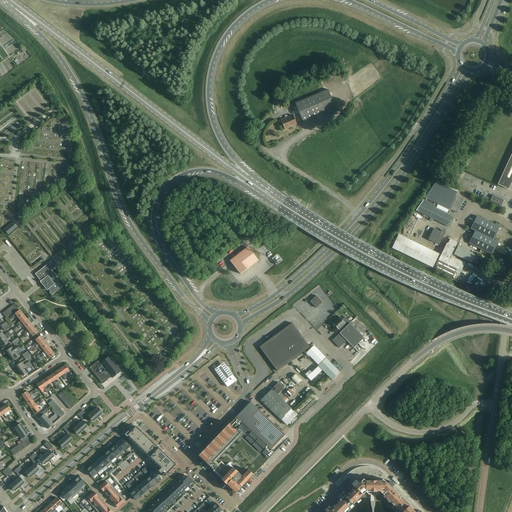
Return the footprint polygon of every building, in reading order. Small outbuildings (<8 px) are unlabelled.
[(10,33),(6,38),(11,42),(15,37),(10,33)] [(303,122),(336,108),(328,90),(295,104),(303,122)] [(285,119),(281,121),(285,130),(297,125),(293,116),(288,118),(287,116),(285,117),(285,119)] [(511,153),(497,185),(508,190),(511,181),(511,153)] [(458,191),(437,181),(425,198),(427,198),(449,209),(457,213),(463,200),(455,196),(458,191)] [(493,195),(490,201),(501,206),(504,200),(493,195)] [(449,209),(427,198),(425,201),(423,200),(416,211),(430,218),(429,220),(432,221),(433,219),(448,227),(453,217),(447,214),(449,209)] [(469,244),(474,246),(492,255),(498,242),(494,240),(500,227),(477,216),(470,229),(475,231),(469,244)] [(12,223),(4,230),(8,235),(17,228),(12,223)] [(434,242),(439,231),(433,228),(428,240),(434,242)] [(439,231),(434,242),(439,245),(446,232),(442,230),(441,232),(439,231)] [(432,268),(439,254),(398,235),(392,248),(432,268)] [(465,263),(450,256),(457,243),(451,240),(449,240),(448,242),(449,243),(448,244),(447,245),(446,245),(438,261),(434,269),(453,278),(457,269),(461,271),(465,263)] [(457,246),(453,254),(471,263),(475,255),(457,246)] [(248,247),(230,261),(240,274),(258,261),(248,247)] [(47,265),(35,274),(39,279),(40,278),(41,281),(40,282),(43,285),(47,291),(49,289),(51,291),(49,292),(52,295),(62,287),(58,280),(57,280),(58,279),(52,270),(58,265),(56,262),(54,259),(48,264),(47,265)] [(503,261),(492,268),(496,275),(507,268),(503,261)] [(316,308),(322,302),(316,296),(310,302),(316,308)] [(26,307),(20,310),(37,335),(42,331),(26,307)] [(339,330),(341,332),(347,326),(345,324),(339,317),(332,323),(338,330),(339,330)] [(292,323),(285,328),(259,347),(277,371),(309,347),(292,323)] [(347,326),(341,332),(339,333),(332,340),(339,348),(347,341),(354,348),(364,338),(350,323),(347,326)] [(0,333),(0,341),(8,335),(8,336),(11,334),(9,332),(6,334),(4,336),(2,332),(0,333)] [(59,352),(46,333),(40,337),(54,356),(59,352)] [(8,335),(0,341),(0,342),(3,346),(9,342),(7,340),(7,339),(8,340),(10,338),(8,336),(8,335)] [(15,352),(21,349),(19,346),(17,348),(15,346),(13,348),(12,347),(6,351),(9,356),(15,352)] [(314,346),(307,353),(318,365),(325,358),(314,346)] [(15,352),(9,356),(13,361),(19,357),(17,354),(19,353),(23,350),(22,348),(21,349),(15,352)] [(49,349),(40,354),(42,358),(49,354),(51,357),(53,356),(49,349)] [(261,353),(259,354),(267,365),(269,363),(261,353)] [(100,359),(89,368),(102,384),(108,380),(107,379),(111,376),(113,378),(121,371),(122,371),(110,356),(109,356),(110,357),(103,362),(100,359)] [(318,366),(332,380),(340,373),(326,358),(318,366)] [(19,371),(31,364),(29,362),(26,363),(27,364),(24,365),(22,362),(16,366),(19,371)] [(214,368),(224,382),(225,381),(226,380),(227,379),(229,377),(230,377),(232,376),(233,375),(223,362),(214,368)] [(71,363),(40,382),(44,388),(55,382),(56,385),(59,383),(57,379),(75,369),(71,363)] [(31,364),(19,371),(23,376),(29,372),(27,369),(29,368),(32,366),(31,364)] [(224,382),(224,383),(227,387),(237,380),(233,375),(232,376),(230,377),(229,377),(227,379),(226,380),(225,381),(224,382)] [(287,425),(297,414),(277,395),(284,388),(278,382),(271,390),(261,401),(287,425)] [(285,435),(251,402),(230,424),(230,423),(221,433),(198,456),(222,479),(221,480),(236,493),(237,492),(270,458),(266,454),(270,451),(271,449),(285,435)] [(98,408),(93,412),(98,417),(103,413),(98,408)] [(98,417),(93,412),(88,417),(93,422),(98,417)] [(43,424),(49,419),(44,414),(39,419),(43,424)] [(49,419),(43,424),(48,429),(53,424),(49,419)] [(83,421),(78,425),(83,431),(88,426),(83,421)] [(19,425),(17,422),(11,426),(13,429),(15,428),(18,433),(24,429),(21,424),(19,425)] [(83,431),(78,425),(73,430),(78,435),(83,431)] [(136,426),(127,436),(144,453),(146,454),(147,456),(153,461),(151,464),(164,477),(176,465),(156,446),(155,445),(154,443),(136,426)] [(18,436),(16,437),(18,440),(20,438),(21,439),(20,440),(22,443),(23,442),(26,440),(28,439),(28,438),(26,436),(28,435),(24,429),(18,433),(17,434),(18,436)] [(68,434),(63,439),(68,444),(73,440),(68,434)] [(123,438),(118,442),(124,449),(126,451),(130,447),(123,438)] [(68,444),(63,439),(58,443),(63,448),(68,444)] [(118,442),(114,446),(120,453),(124,449),(118,442)] [(121,455),(120,453),(114,446),(109,450),(115,457),(117,459),(121,455)] [(111,461),(115,457),(109,450),(105,454),(111,461)] [(50,451),(45,455),(49,460),(54,456),(50,451)] [(111,461),(105,454),(100,458),(106,465),(108,467),(112,463),(111,461)] [(49,460),(45,455),(40,460),(44,465),(49,460)] [(96,462),(102,469),(106,465),(100,458),(96,462)] [(97,473),(102,469),(96,462),(91,466),(97,473)] [(35,464),(30,469),(34,474),(39,469),(35,464)] [(91,466),(86,471),(89,474),(89,473),(93,477),(97,473),(91,466)] [(381,482),(382,480),(383,479),(388,484),(390,481),(383,474),(380,471),(377,469),(373,468),(370,467),(366,466),(362,467),(358,468),(354,469),(351,471),(348,474),(342,480),(346,476),(353,483),(356,481),(359,484),(363,479),(366,481),(370,481),(376,481),(381,482)] [(269,477),(277,469),(275,467),(267,475),(269,477)] [(34,474),(30,469),(25,473),(29,478),(34,474)] [(155,472),(150,476),(156,482),(160,479),(155,472)] [(184,475),(180,479),(188,487),(189,485),(193,481),(188,476),(187,478),(184,475)] [(77,479),(74,481),(81,488),(85,484),(82,480),(83,479),(80,476),(77,479)] [(156,482),(150,476),(146,479),(152,486),(156,482)] [(15,482),(20,487),(25,483),(20,477),(15,482)] [(146,479),(145,477),(140,481),(142,483),(148,489),(152,486),(146,479)] [(99,486),(104,492),(112,485),(107,479),(99,486)] [(175,483),(183,492),(188,487),(180,479),(175,483)] [(345,511),(349,508),(353,504),(363,495),(366,492),(369,495),(370,495),(376,495),(377,495),(380,492),(383,495),(393,505),(394,504),(401,498),(400,497),(391,488),(394,485),(390,481),(388,484),(383,479),(382,480),(381,482),(377,481),(376,481),(370,481),(366,481),(363,479),(359,484),(356,481),(353,483),(352,484),(355,487),(354,489),(349,494),(348,493),(345,496),(345,495),(344,496),(340,500),(338,502),(332,508),(331,509),(329,507),(328,508),(326,510),(327,511),(345,511)] [(70,485),(77,494),(82,489),(81,488),(74,481),(70,485)] [(15,491),(20,487),(15,482),(10,486),(15,491)] [(138,486),(144,493),(148,489),(142,483),(138,486)] [(175,483),(170,488),(178,496),(183,492),(175,483)] [(138,486),(137,484),(132,488),(133,489),(140,497),(144,493),(138,486)] [(73,498),(77,494),(70,485),(65,489),(73,498)] [(109,497),(117,490),(112,485),(104,492),(109,497)] [(173,501),(178,496),(170,488),(165,493),(173,501)] [(73,498),(65,489),(61,493),(68,502),(73,498)] [(133,489),(129,493),(136,500),(140,497),(133,489)] [(117,490),(109,497),(114,503),(122,496),(117,490)] [(85,498),(90,504),(98,497),(93,491),(85,498)] [(160,498),(168,506),(173,501),(165,493),(160,498)] [(127,501),(122,496),(114,503),(119,508),(127,501)] [(394,504),(399,508),(406,501),(401,496),(400,497),(401,498),(394,504)] [(98,497),(90,504),(95,509),(103,502),(98,497)] [(57,498),(53,502),(57,507),(60,505),(61,506),(61,507),(63,509),(65,507),(57,498)] [(155,503),(163,511),(168,506),(160,498),(155,503)] [(211,508),(215,511),(219,511),(222,509),(214,501),(210,506),(211,508)] [(411,506),(406,501),(399,508),(402,511),(403,511),(409,506),(410,507),(411,506)] [(53,502),(48,506),(53,511),(57,511),(56,510),(55,509),(57,507),(53,502)] [(103,502),(95,509),(97,511),(102,511),(108,508),(103,502)] [(154,511),(161,511),(163,511),(155,503),(150,507),(154,511)]
